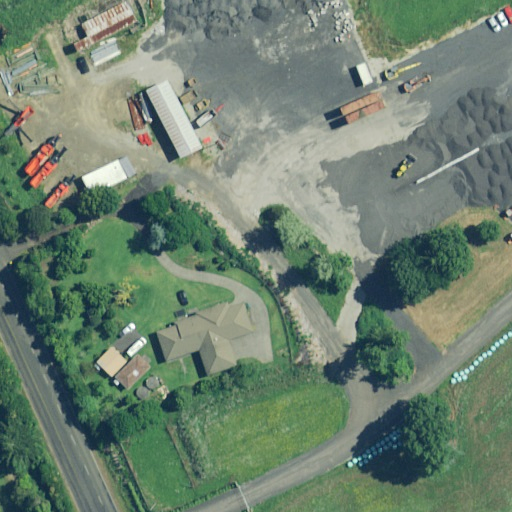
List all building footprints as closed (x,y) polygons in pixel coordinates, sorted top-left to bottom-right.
[(127,2),(82,24),(88,35),(73,43),(77,52),(138,22),(127,2)] [(203,148),(168,80),(147,91),(182,158),(203,148)] [(256,331),(245,298),(198,314),(198,315),(178,322),(179,326),(158,333),(168,361),(200,350),(209,375),(239,365),(231,340),(256,331)] [(127,360),(113,347),(98,362),(112,376),(127,360)] [(152,364),(139,352),(114,379),(127,390),(152,364)] [(160,382),(151,375),(145,382),(154,390),(160,382)] [(149,389),(139,386),(137,397),(147,400),(149,389)]
